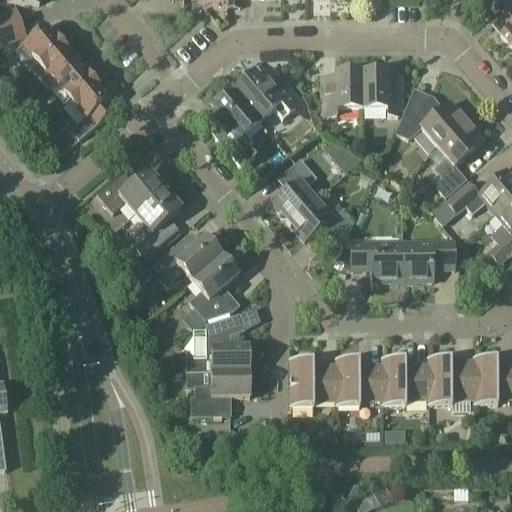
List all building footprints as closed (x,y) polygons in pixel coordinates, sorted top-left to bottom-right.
[(38,0),(0,0),(0,8),(38,8),(38,0)] [(226,0),(226,12),(239,12),(239,0),(226,0)] [(511,11),(496,25),(504,34),(499,38),(511,53),(511,11)] [(0,34),(21,27),(15,13),(0,18),(0,34)] [(21,27),(0,34),(0,50),(26,40),(21,27)] [(31,74),(62,48),(46,29),(15,56),(31,74)] [(54,87),(78,66),(62,48),(31,74),(47,93),(54,87)] [(69,105),(93,84),(78,66),(54,87),(69,105)] [(357,113),(361,113),(361,77),(335,77),(335,89),(321,89),(321,122),(357,121),(357,113)] [(361,77),(361,113),(386,113),(386,121),(397,121),(397,113),(401,113),(400,88),(386,88),(386,77),(361,77)] [(232,96),(258,126),(273,114),(282,125),(301,108),(281,85),(271,95),(265,88),(264,89),(254,78),(232,96)] [(8,94),(16,87),(11,81),(3,88),(8,94)] [(93,84),(69,105),(84,123),(69,136),(78,146),(105,122),(97,113),(109,103),(93,84)] [(16,87),(8,94),(13,101),(22,93),(16,87)] [(436,153),(465,128),(449,108),(442,114),(433,103),(414,95),(396,138),(408,143),(419,133),(436,153)] [(244,138),(258,126),(232,96),(211,114),(227,132),(215,143),(241,173),(254,162),(246,153),(252,148),(244,138)] [(39,131),(48,123),(43,118),(34,125),(39,131)] [(48,123),(39,131),(45,137),(53,130),(48,123)] [(465,128),(436,153),(447,165),(437,174),(445,183),(437,190),(447,202),(465,186),(453,172),(482,147),(465,128)] [(330,148),(323,155),(332,165),(343,155),(330,148)] [(287,228),(315,204),(305,193),(315,184),(300,166),(279,184),(288,194),(271,208),(287,228)] [(134,219),(164,194),(147,174),(133,186),(127,178),(100,201),(113,217),(124,207),(134,219)] [(494,219),(511,203),(511,182),(506,175),(477,200),(468,189),(447,208),(457,219),(466,211),(473,219),(485,209),(494,219)] [(164,194),(134,219),(151,239),(137,251),(146,262),(176,236),(167,225),(180,214),(164,194)] [(511,203),(494,219),(504,232),(492,242),(498,250),(489,258),(501,272),(511,262),(511,240),(510,239),(511,237),(511,203)] [(315,204),(287,228),(303,247),(320,232),(328,241),(332,237),(344,247),(353,228),(343,217),(333,226),(315,204)] [(364,207),(354,227),(362,231),(369,210),(364,207)] [(192,286),(221,261),(204,242),(198,247),(191,239),(155,271),(161,279),(164,277),(171,285),(182,275),(192,286)] [(372,288),(402,287),(402,247),(349,248),(350,276),(372,275),(372,288)] [(402,247),(402,287),(432,287),(432,275),(453,275),(453,252),(448,247),(402,247)] [(221,261),(192,286),(201,297),(190,307),(205,325),(233,316),(238,311),(222,292),(237,280),(221,261)] [(143,270),(131,280),(140,291),(152,281),(143,270)] [(210,377),(249,377),(248,352),(230,352),(229,341),(244,336),(238,319),(209,328),(210,377)] [(428,410),(429,410),(428,410),(428,404),(429,404),(429,369),(428,369),(428,362),(427,362),(427,369),(413,369),(413,376),(404,376),(404,363),(382,363),(382,370),(383,370),(383,405),(382,405),(382,411),(405,411),(405,405),(428,404),(428,410)] [(474,410),(475,410),(474,410),(474,404),(475,404),(475,366),(474,366),(474,362),(473,362),(473,366),(450,366),(450,362),(428,362),(428,369),(429,369),(429,404),(428,404),(428,410),(429,410),(451,410),(451,404),(474,404),(474,410)] [(511,368),(505,369),(505,375),(496,375),(496,362),(474,362),(474,366),(475,366),(475,404),(474,404),(474,410),(475,410),(497,410),(497,404),(511,403),(511,368)] [(336,411),(336,405),(337,405),(337,370),(336,370),(336,363),(335,363),(335,370),(321,370),(321,377),(312,377),(312,364),(289,364),(290,412),(313,412),(313,406),(336,405),(336,411)] [(382,411),(382,405),(383,405),(383,370),(382,370),(382,363),(381,363),(381,370),(367,370),(367,377),(358,377),(358,363),(336,363),(336,370),(337,370),(337,405),(336,405),(336,411),(337,411),(359,411),(359,405),(382,405),(382,411)] [(249,377),(210,377),(204,378),(188,378),(188,390),(195,390),(195,405),(191,405),(191,422),(230,421),(229,402),(249,402),(249,377)] [(349,429),(340,429),(340,449),(353,449),(353,441),(350,441),(349,429)] [(370,498),(355,508),(356,511),(373,511),(378,509),(370,498)]
